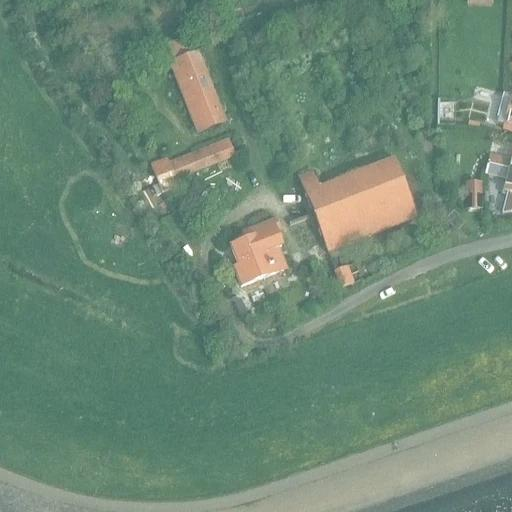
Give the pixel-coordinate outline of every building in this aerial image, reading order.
[(169,66),(196,134),(221,124),(187,37),(168,45),(175,63),(169,66)] [(511,97),(503,127),(511,129),(511,97)] [(153,169),(163,196),(179,190),(176,181),(235,158),(228,140),(153,169)] [(486,165),(511,171),(511,153),(510,162),(488,157),(486,165)] [(326,254),(416,219),(393,160),(320,189),(312,169),(296,176),(326,254)] [(511,213),(511,171),(486,165),(484,174),(506,179),(502,193),(508,194),(502,215),(511,213)] [(465,186),(465,211),(480,211),(480,186),(465,186)] [(233,270),(239,288),(273,275),(273,274),(285,270),(277,249),(280,248),(270,223),(242,234),(245,243),(230,249),(237,269),(233,270)] [(332,271),(338,287),(351,282),(344,266),(332,271)]
